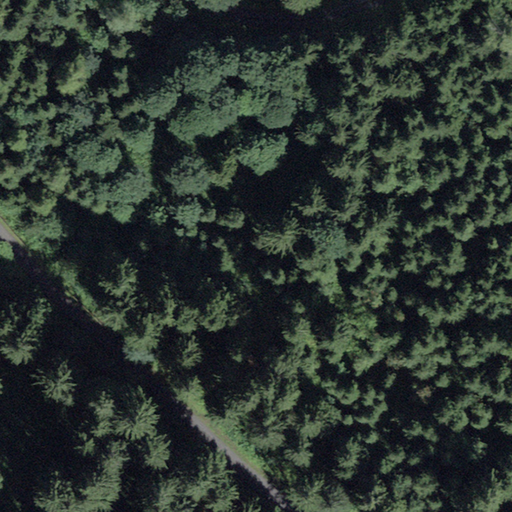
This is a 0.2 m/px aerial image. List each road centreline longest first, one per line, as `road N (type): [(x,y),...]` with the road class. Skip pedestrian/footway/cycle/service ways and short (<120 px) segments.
road 1 (track): [(0,232),(220,453),(307,511)]
road 2 (track): [(354,0),(281,20),(201,0)]
